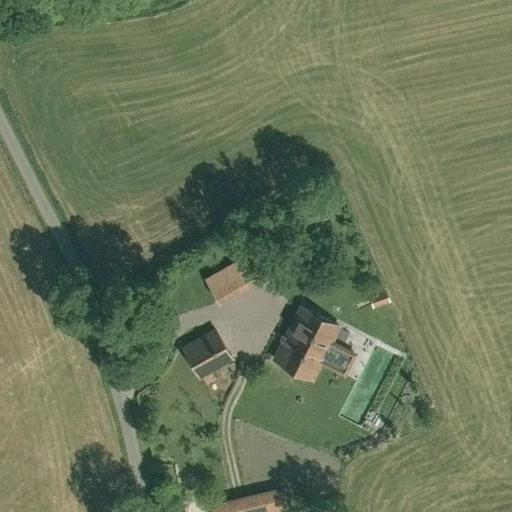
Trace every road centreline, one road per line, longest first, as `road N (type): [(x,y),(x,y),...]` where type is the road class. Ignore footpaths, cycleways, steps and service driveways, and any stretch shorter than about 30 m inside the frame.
road 1 (unclassified): [(140,511),(129,432),(96,323),(0,115)]
road 2 (unknown): [(119,397),(191,322),(249,296)]
